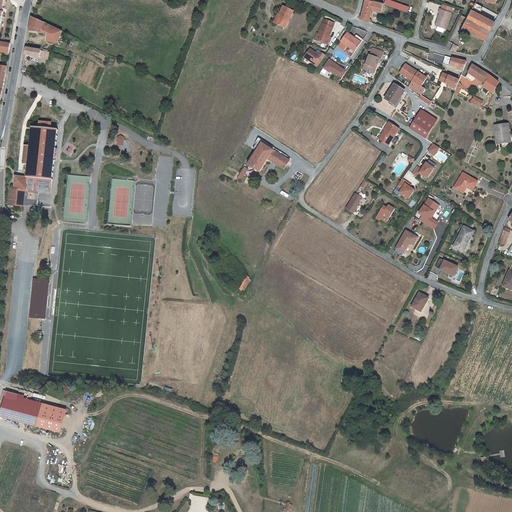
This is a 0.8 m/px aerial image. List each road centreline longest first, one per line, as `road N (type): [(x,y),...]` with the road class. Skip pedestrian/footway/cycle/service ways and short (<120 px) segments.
road 1 (unclassified): [(476,300),(422,279),(298,198),(403,39)]
road 2 (tertiary): [(0,151),(28,0)]
